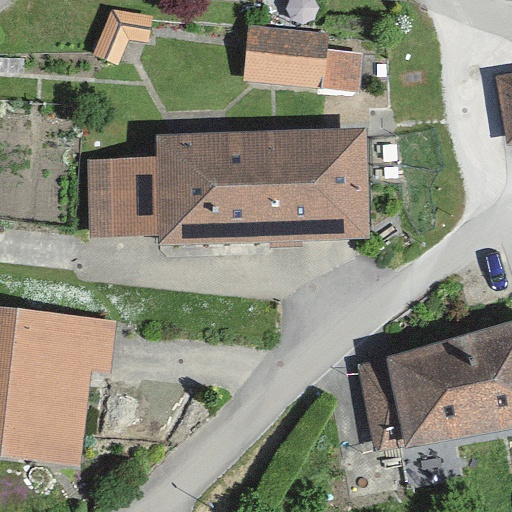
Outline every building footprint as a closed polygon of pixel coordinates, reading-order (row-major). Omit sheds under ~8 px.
[(146,23),(107,16),(90,56),(111,64),(120,42),(141,44),(146,23)] [(317,95),(322,38),(248,31),(243,88),(317,95)] [(511,148),(511,81),(494,85),(506,150),(511,148)] [(363,138),(155,142),(155,164),(86,166),(87,242),(156,241),(156,250),(365,246),(363,138)] [(104,376),(108,324),(0,313),(0,463),(78,471),(86,374),(104,376)] [(511,436),(511,331),(352,371),(373,456),(405,449),(408,462),(511,436)]
